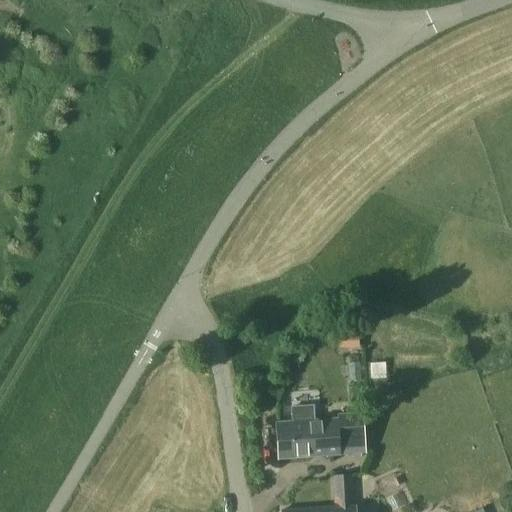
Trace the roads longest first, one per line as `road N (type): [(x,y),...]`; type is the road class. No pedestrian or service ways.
road 1 (track): [(0,406),(170,134),(212,89),(315,8)]
road 2 (unclassified): [(174,304),(279,144),(395,45)]
road 3 (unclassified): [(52,511),(174,304)]
road 4 (residential): [(243,511),(212,340),(174,304)]
road 5 (unclassified): [(284,0),(358,19),(395,45)]
